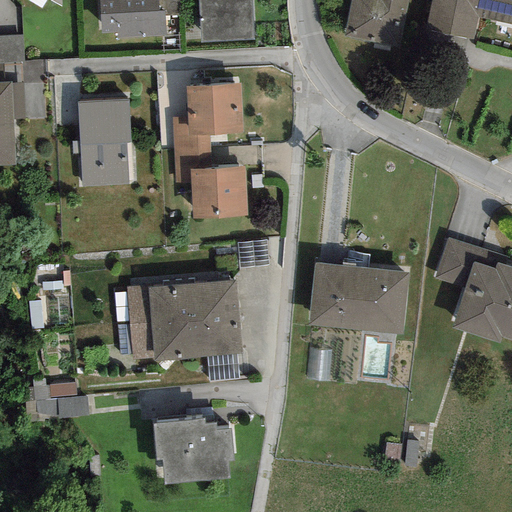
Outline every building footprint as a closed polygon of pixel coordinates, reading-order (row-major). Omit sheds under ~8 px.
[(154,0),(100,0),(101,32),(117,32),(115,36),(162,35),(161,13),(155,13),(154,0)] [(181,0),(154,0),(155,13),(161,13),(182,12),(181,0)] [(250,38),(249,0),(199,0),(201,39),(250,38)] [(409,0),(349,0),(341,36),(399,49),(409,0)] [(511,0),(427,0),(421,28),(473,40),(479,16),(511,23),(511,0)] [(22,32),(0,31),(0,57),(22,58),(22,32)] [(10,79),(0,79),(0,165),(14,165),(12,123),(21,122),(20,87),(10,88),(10,79)] [(241,85),(188,86),(187,118),(188,133),(211,133),(242,133),(241,85)] [(128,100),(79,101),(81,186),(130,184),(128,100)] [(187,118),(172,119),(174,183),(191,182),(190,171),(212,170),(211,133),(188,133),(187,118)] [(212,170),(190,171),(191,182),(192,219),(246,215),(243,168),(212,170)] [(432,278),(463,287),(450,329),(499,344),(502,339),(511,342),(511,268),(494,264),(498,252),(444,236),(432,278)] [(405,273),(313,264),(307,324),(399,333),(405,273)] [(233,281),(126,290),(132,359),(153,357),(154,360),(239,353),(233,281)] [(43,376),(32,377),(34,408),(59,412),(85,410),(83,394),(76,394),(50,397),(45,397),(43,376)] [(74,379),(49,382),(50,397),(76,394),(74,379)] [(200,417),(151,420),(153,458),(163,458),(164,480),(226,477),(225,457),(231,456),(229,428),(201,429),(200,417)]
